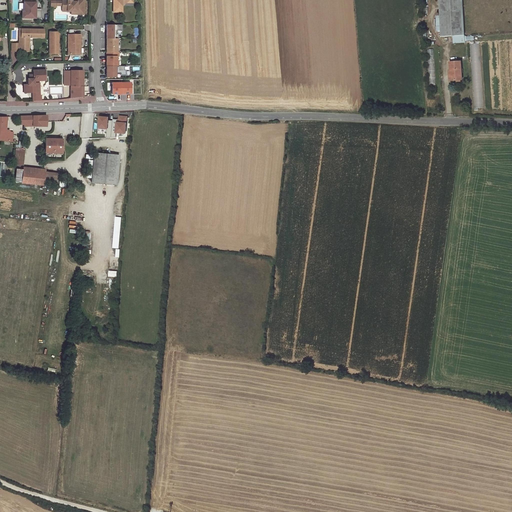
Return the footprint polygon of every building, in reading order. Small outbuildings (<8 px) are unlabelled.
[(35,0),(23,0),(24,11),(22,11),(22,18),(41,18),(41,9),(35,9),(35,0)] [(76,14),(84,14),(83,0),(67,0),(67,1),(62,0),(62,1),(57,1),(57,6),(62,6),(62,9),(67,9),(67,11),(71,11),(73,10),(76,10),(76,14)] [(112,0),(113,12),(122,12),(122,5),(125,2),(127,0),(112,0)] [(440,25),(440,37),(452,36),(463,36),(461,0),(438,0),(439,15),(440,25)] [(106,24),(106,38),(117,38),(118,38),(118,34),(116,34),(116,30),(122,30),(122,24),(117,24),(106,24)] [(44,29),(21,29),(21,37),(19,37),(19,44),(19,51),(28,51),(29,37),(44,38),(44,29)] [(52,54),(61,53),(60,32),(52,32),(52,54)] [(71,54),(81,54),(81,47),(83,47),(82,35),(70,35),(71,54)] [(106,38),(106,52),(108,52),(117,52),(117,38),(106,38)] [(106,65),(116,65),(116,61),(116,56),(118,56),(118,52),(117,52),(108,52),(108,56),(106,56),(106,65)] [(460,62),(449,62),(449,71),(451,71),(451,81),(461,80),(460,62)] [(116,65),(106,65),(106,77),(117,77),(117,73),(120,73),(120,75),(125,75),(125,70),(123,70),(123,65),(118,65),(116,65)] [(32,93),(35,93),(34,89),(39,89),(39,83),(38,83),(38,81),(45,81),(45,71),(33,71),(33,75),(29,76),(29,79),(28,79),(28,85),(24,85),(24,93),(32,93)] [(71,86),(71,99),(83,97),(83,72),(64,72),(64,86),(71,86)] [(121,82),(111,82),(111,93),(116,93),(116,94),(121,94),(121,82)] [(130,82),(121,82),(121,94),(125,94),(125,93),(130,93),(130,82)] [(480,107),(479,103),(483,103),(483,95),(478,96),(478,91),(474,91),(475,108),(480,107)] [(47,117),(47,116),(32,116),(21,116),(21,124),(33,124),(33,126),(47,126),(49,126),(49,117),(47,117)] [(4,131),(6,118),(0,117),(0,139),(12,141),(13,132),(4,131)] [(50,139),(45,139),(45,154),(47,154),(47,150),(60,151),(60,154),(62,154),(62,134),(61,134),(61,137),(58,137),(58,139),(50,139)] [(17,161),(16,165),(20,165),(23,166),(24,149),(23,149),(18,148),(16,148),(14,161),(17,161)] [(119,155),(94,153),(91,183),(116,185),(119,155)] [(22,172),(21,183),(44,185),(45,174),(22,171),(22,172)] [(44,185),(56,186),(57,175),(45,174),(44,185)]
